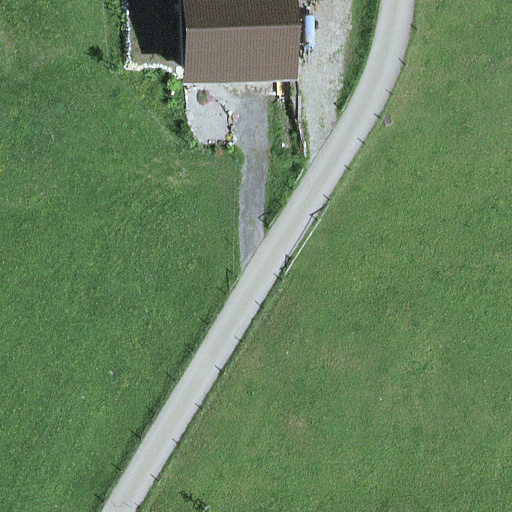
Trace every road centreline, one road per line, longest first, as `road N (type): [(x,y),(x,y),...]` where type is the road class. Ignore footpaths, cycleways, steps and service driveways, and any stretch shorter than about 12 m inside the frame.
road 1 (tertiary): [(119,511),(361,111),(381,73),(399,0)]
road 2 (track): [(260,95),(248,233),(265,270)]
